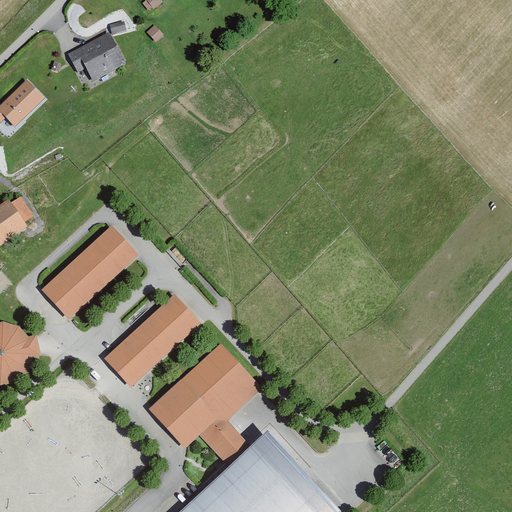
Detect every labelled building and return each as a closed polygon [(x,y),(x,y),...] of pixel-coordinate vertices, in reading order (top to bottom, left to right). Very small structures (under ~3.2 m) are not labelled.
[(156,0),(144,0),(143,1),(145,3),(142,6),(147,13),(156,6),(153,2),(156,0)] [(122,24),(108,28),(111,38),(125,35),(122,24)] [(161,38),(152,29),(145,36),(154,45),(161,38)] [(121,67),(107,37),(65,57),(75,76),(84,72),(89,83),(121,67)] [(0,106),(0,124),(3,121),(11,130),(42,101),(25,83),(0,106)] [(0,207),(0,248),(27,231),(20,221),(34,211),(25,197),(10,208),(7,203),(0,207)] [(41,293),(68,323),(138,258),(111,229),(41,293)] [(199,327),(172,298),(103,362),(130,391),(199,327)] [(26,377),(32,362),(39,361),(35,338),(27,339),(15,329),(0,325),(0,388),(13,387),(26,377)] [(182,511),(333,511),(264,437),(250,449),(227,424),(261,393),(219,347),(148,412),(184,451),(198,439),(227,471),(182,511)]
